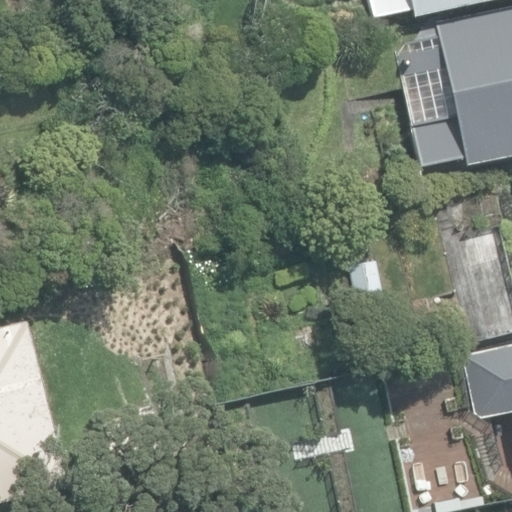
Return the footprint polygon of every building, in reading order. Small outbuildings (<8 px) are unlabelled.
[(366,0),(370,15),(408,7),(410,15),(476,0),(366,0)] [(407,121),(416,164),(459,155),(461,163),(511,152),(511,2),(430,20),(449,112),(407,121)] [(345,266),(353,300),(381,293),(372,259),(345,266)] [(0,327),(0,502),(62,487),(20,323),(0,327)] [(509,409),(511,421),(511,341),(460,353),(473,417),(509,409)] [(99,416),(106,447),(154,436),(146,404),(99,416)]
